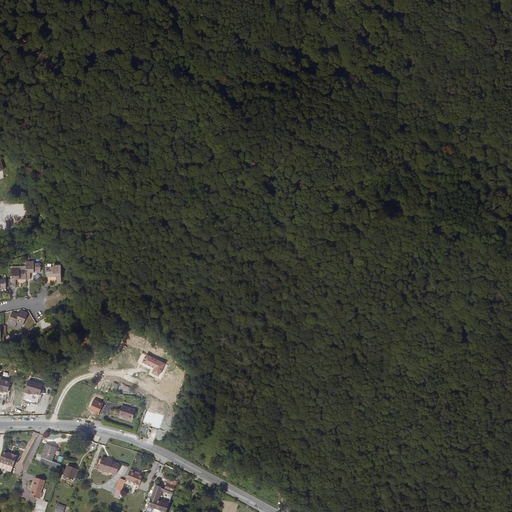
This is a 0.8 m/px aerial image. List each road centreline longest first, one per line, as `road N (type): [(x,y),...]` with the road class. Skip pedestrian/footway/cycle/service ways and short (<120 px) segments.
road 1 (track): [(283,511),(281,494),(178,350),(63,255),(36,209),(0,204)]
road 2 (track): [(50,67),(180,73),(269,134),(395,184)]
road 3 (tertiary): [(272,511),(121,436),(64,424),(0,424)]
